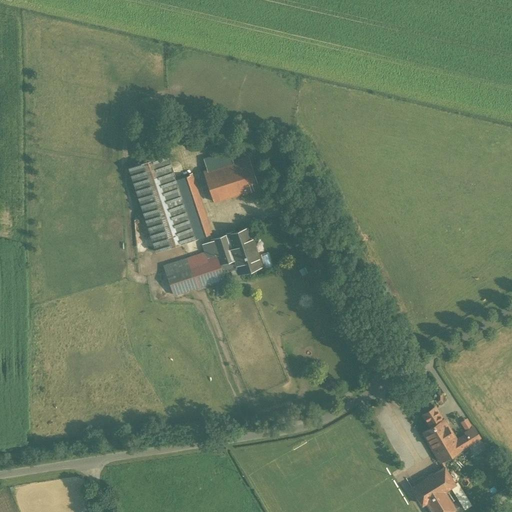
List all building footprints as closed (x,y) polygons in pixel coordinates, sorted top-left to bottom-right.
[(283,133),(286,125),(275,121),(273,130),(283,133)] [(144,163),(167,155),(165,149),(142,157),(144,163)] [(266,181),(257,154),(204,171),(213,201),(258,187),(257,184),(266,181)] [(212,234),(191,173),(189,174),(190,175),(175,180),(167,155),(144,163),(128,168),(156,251),(194,238),(194,239),(212,234)] [(197,262),(204,284),(224,278),(222,271),(237,266),(239,273),(260,266),(248,228),(211,240),(216,256),(197,262)] [(174,294),(204,284),(197,262),(177,268),(166,272),(174,294)] [(435,407),(421,415),(429,427),(442,419),(435,407)] [(429,427),(422,432),(439,461),(478,437),(472,427),(464,432),(466,434),(456,440),(453,435),(443,419),(442,419),(429,427)] [(443,467),(411,487),(421,504),(426,501),(432,511),(448,511),(454,509),(443,491),(454,484),(443,467)] [(500,501),(495,494),(490,497),(495,504),(500,501)]
